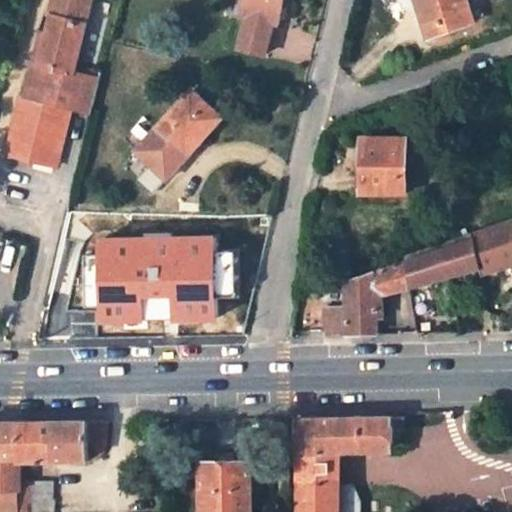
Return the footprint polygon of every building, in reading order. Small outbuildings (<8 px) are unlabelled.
[(20,99),(7,154),(57,167),(72,110),(92,115),(101,79),(73,73),(76,64),(91,0),(54,0),(51,12),(55,13),(49,35),(41,33),(24,99),(20,99)] [(245,0),(242,15),(247,16),(240,48),(266,54),(274,23),(279,24),(284,0),(245,0)] [(417,0),(421,9),(427,7),(424,0),(417,0)] [(424,0),(427,7),(421,9),(430,37),(474,21),(466,0),(424,0)] [(103,71),(76,64),(73,73),(101,79),(103,71)] [(202,141),(223,117),(193,89),(158,129),(138,152),(164,176),(185,153),(199,139),(202,141)] [(408,138),(365,137),(364,194),(407,193),(408,138)] [(104,271),(170,271),(171,236),(153,236),(152,247),(131,247),(134,212),(113,211),(104,271)] [(377,319),(376,297),(386,295),(481,268),(481,274),(511,263),(511,219),(404,257),(406,264),(372,274),(372,271),(345,280),(345,306),(340,306),(331,306),(326,306),(326,334),(377,334),(377,319)] [(170,298),(170,271),(104,271),(103,277),(99,297),(170,298)] [(103,277),(88,275),(84,302),(96,303),(96,297),(99,297),(103,277)] [(376,297),(377,319),(386,318),(386,295),(376,297)] [(99,297),(96,297),(96,303),(95,337),(169,336),(170,298),(99,297)] [(459,297),(453,298),(456,313),(463,311),(459,297)] [(299,419),(299,511),(360,511),(360,502),(352,486),(341,486),(341,484),(332,485),(331,451),(393,450),(394,417),(299,419)] [(25,479),(25,461),(90,460),(90,456),(104,456),(110,450),(109,422),(23,423),(23,459),(0,458),(0,490),(21,490),(21,511),(51,511),(52,482),(33,482),(33,479),(25,479)] [(0,458),(23,459),(23,423),(0,423),(0,458)] [(219,463),(204,463),(205,511),(253,511),(252,463),(238,463),(237,455),(219,455),(219,463)] [(0,490),(0,511),(21,511),(21,490),(0,490)]
